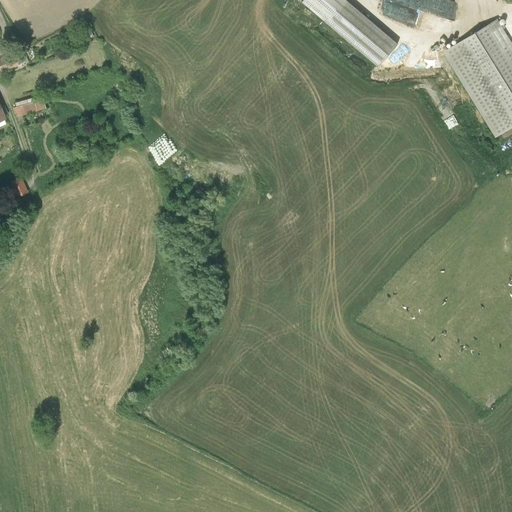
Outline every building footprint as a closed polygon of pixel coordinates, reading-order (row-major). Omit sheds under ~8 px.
[(399,44),(346,0),(301,0),(301,1),(379,67),(399,44)] [(386,0),(440,12),(442,0),(386,0)] [(511,41),(498,19),(444,53),(496,138),(511,128),(511,41)] [(0,56),(0,57),(3,66),(25,58),(20,48),(0,56)] [(35,96),(16,102),(19,112),(46,104),(43,93),(34,95),(35,96)] [(23,172),(12,177),(17,189),(28,185),(23,172)]
